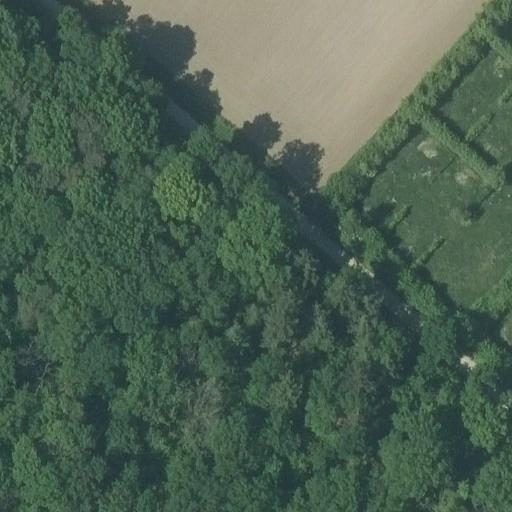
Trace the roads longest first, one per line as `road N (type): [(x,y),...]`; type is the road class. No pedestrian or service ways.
road 1 (unclassified): [(511,414),(44,0)]
road 2 (track): [(123,511),(142,460),(294,217)]
